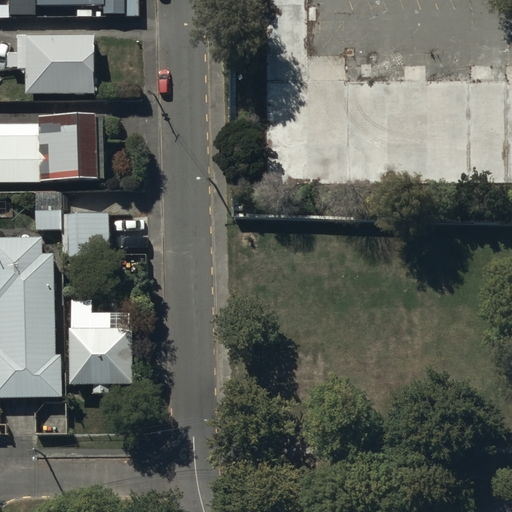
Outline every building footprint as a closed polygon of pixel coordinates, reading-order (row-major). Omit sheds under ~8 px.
[(39,0),(40,13),(106,13),(106,23),(140,22),(140,0),(39,0)] [(310,0),(265,0),(267,198),(511,197),(511,88),(491,88),(491,76),(471,76),(471,90),(429,90),(429,72),(406,72),(406,90),(349,90),(349,74),(326,74),(326,65),(310,65),(310,0)] [(28,79),(28,104),(99,104),(99,42),(69,42),(69,40),(58,40),(58,42),(20,42),(20,62),(10,62),(10,76),(19,76),(19,79),(28,79)] [(0,191),(108,188),(106,128),(43,131),(43,133),(0,134),(0,191)] [(112,217),(70,217),(70,264),(112,264),(112,217)] [(65,218),(37,218),(37,237),(65,237),(65,218)] [(0,324),(1,355),(0,354),(0,407),(65,406),(64,363),(59,363),(57,260),(45,260),(44,247),(0,247),(0,324)] [(75,339),(72,339),(73,397),(96,396),(96,404),(112,404),(111,397),(137,396),(136,342),(127,342),(127,335),(113,335),(112,322),(108,323),(108,319),(99,319),(98,310),(74,311),(75,339)]
